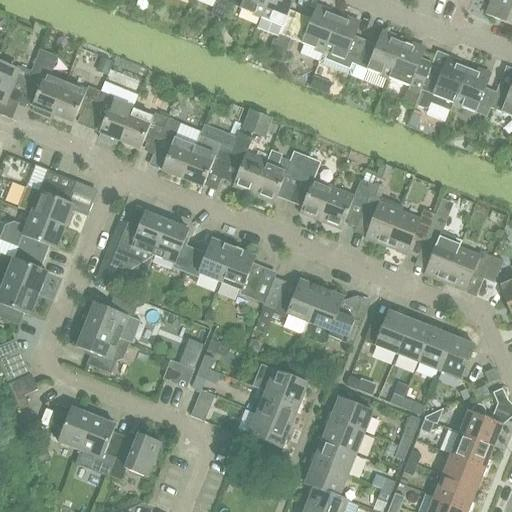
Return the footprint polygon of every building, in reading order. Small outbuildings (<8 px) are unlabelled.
[(240,9),(261,17),(262,17),(268,0),(230,0),(229,4),(241,8),(240,9)] [(300,15),(289,10),(292,0),(268,0),(262,17),(257,29),(277,36),(279,35),(290,40),(300,15)] [(511,0),(490,0),(485,15),(511,25),(511,0)] [(312,19),(300,15),(290,40),(302,44),(323,52),(337,17),(328,14),(329,12),(317,6),(312,19)] [(344,61),(355,65),(356,65),(365,41),(354,36),(359,23),(346,18),(345,21),(337,17),(323,52),(345,61),(344,61)] [(367,70),(388,78),(402,44),(393,40),(394,37),(382,33),(377,45),(365,41),(356,65),(367,70)] [(409,87),(421,91),(431,67),(419,62),(425,49),(412,44),(411,47),(402,44),(388,78),(409,87)] [(51,115),(53,115),(66,82),(50,76),(58,57),(40,50),(31,72),(30,75),(43,80),(32,107),(34,108),(32,113),(49,119),(51,115)] [(0,57),(1,54),(0,53),(0,101),(4,103),(7,97),(20,102),(30,75),(31,72),(21,67),(20,70),(18,73),(0,65),(0,57)] [(101,58),(96,71),(107,76),(112,63),(101,58)] [(448,59),(443,72),(431,67),(421,91),(415,106),(425,109),(426,106),(429,108),(430,104),(451,112),(454,104),(467,70),(458,66),(459,63),(448,59)] [(475,113),(486,117),(486,118),(490,108),(496,93),(484,88),(490,75),(477,70),(476,73),(467,70),(454,104),(475,113)] [(314,76),(309,88),(316,90),(321,79),(314,76)] [(74,123),(84,97),(97,101),(101,92),(98,92),(102,84),(91,79),(87,90),(66,82),(53,115),(74,123)] [(511,85),(510,90),(498,86),(496,93),(490,108),(501,112),(511,116),(511,85)] [(116,146),(117,141),(119,142),(133,109),(112,100),(113,97),(101,92),(97,101),(110,106),(99,134),(100,134),(99,139),(116,146)] [(164,129),(167,119),(154,114),(153,117),(133,109),(119,142),(140,150),(151,124),(164,129)] [(241,130),(265,139),(273,119),(249,110),(241,130)] [(412,114),(407,125),(416,129),(420,117),(412,114)] [(163,130),(175,135),(180,124),(168,119),(163,130)] [(159,140),(172,144),(161,171),(182,179),(195,146),(174,138),(176,135),(163,130),(159,140)] [(266,162),(246,154),(252,138),(239,133),(232,152),(223,174),(235,180),(232,187),(253,195),(266,162)] [(210,169),(223,174),(232,152),(219,147),(220,145),(199,137),(195,146),(182,179),(203,188),(210,169)] [(274,204),(285,176),(298,181),(307,158),(294,152),(290,161),(282,157),(283,155),(271,151),(266,162),(253,195),(274,204)] [(298,181),(310,186),(299,214),(320,222),(333,189),(313,181),(314,177),(321,163),(307,158),(298,181)] [(376,174),(388,179),(392,168),(380,164),(376,174)] [(40,192),(31,214),(65,228),(74,205),(63,201),(68,190),(72,192),(76,182),(48,171),(40,192)] [(360,180),(353,197),(333,189),(320,222),(341,230),(351,203),(364,208),(369,195),(373,185),(360,180)] [(373,185),(369,195),(380,199),(380,198),(384,190),(384,188),(374,184),(373,185)] [(376,241),(386,245),(399,212),(401,206),(380,198),(380,199),(369,195),(364,208),(361,217),(372,221),(365,239),(375,243),(376,241)] [(423,210),(419,220),(399,212),(386,245),(397,250),(396,252),(406,256),(413,237),(425,242),(435,215),(423,210)] [(145,213),(139,227),(127,223),(110,265),(123,270),(127,268),(130,270),(132,271),(144,266),(149,267),(153,256),(167,221),(145,213)] [(0,240),(18,247),(18,248),(41,257),(45,245),(56,250),(65,228),(31,214),(26,227),(14,222),(6,226),(0,240)] [(445,282),(459,248),(462,241),(442,233),(447,220),(435,215),(425,242),(436,246),(424,276),(434,280),(435,278),(445,282)] [(172,268),(184,273),(185,273),(194,249),(183,245),(189,230),(167,221),(153,256),(173,264),(172,268)] [(200,274),(220,283),(234,248),(211,239),(206,254),(194,249),(185,273),(198,279),(200,274)] [(37,268),(41,257),(18,248),(5,281),(39,295),(48,272),(37,268)] [(263,275),(251,270),(256,257),(234,248),(220,283),(242,291),(241,295),(253,300),(263,275)] [(472,275),(483,279),(483,280),(492,257),(480,252),(479,256),(459,248),(445,282),(456,286),(455,288),(465,292),(472,275)] [(503,262),(492,257),(483,280),(495,284),(503,262)] [(285,318),(286,314),(308,323),(322,289),(300,280),(295,293),(282,288),(272,313),(285,318)] [(511,280),(498,286),(511,318),(511,280)] [(0,318),(14,324),(19,312),(30,317),(39,295),(5,281),(0,292),(0,318)] [(330,337),(352,346),(353,346),(363,322),(338,312),(344,298),(322,289),(308,323),(302,338),(322,345),(327,343),(330,337)] [(113,297),(109,309),(94,303),(86,325),(120,339),(128,318),(132,320),(137,307),(113,297)] [(374,346),(397,355),(410,320),(388,312),(374,346)] [(260,318),(255,330),(265,334),(270,322),(260,318)] [(397,355),(418,363),(432,329),(410,320),(397,355)] [(77,347),(91,353),(86,365),(110,374),(115,361),(123,359),(129,343),(120,339),(86,325),(77,347)] [(418,363),(439,372),(453,337),(432,329),(418,363)] [(475,346),(453,337),(439,372),(461,381),(475,346)] [(248,350),(257,354),(260,347),(258,342),(251,340),(248,350)] [(222,354),(225,346),(215,342),(212,350),(222,354)] [(30,372),(20,350),(0,359),(0,365),(7,382),(30,372)] [(183,355),(179,363),(194,369),(198,361),(183,355)] [(205,355),(200,366),(210,370),(214,359),(205,355)] [(252,387),(265,392),(299,406),(308,384),(261,365),(259,370),(248,366),(243,377),(254,382),(252,387)] [(190,383),(194,370),(181,366),(177,379),(190,383)] [(200,366),(196,377),(216,385),(220,374),(210,370),(200,366)] [(484,374),(489,384),(498,380),(493,370),(484,374)] [(31,374),(8,384),(15,400),(25,396),(38,390),(31,374)] [(345,386),(357,391),(361,381),(349,377),(345,386)] [(489,395),(485,386),(472,391),(476,401),(489,395)] [(460,392),(463,400),(469,398),(466,389),(460,392)] [(493,394),(498,404),(507,400),(502,389),(493,394)] [(265,392),(257,414),(291,427),(299,406),(265,392)] [(389,404),(400,408),(404,398),(393,394),(389,404)] [(29,406),(25,396),(15,400),(19,410),(29,406)] [(339,398),(330,421),(364,434),(373,412),(339,398)] [(400,408),(411,412),(421,417),(425,407),(404,398),(400,408)] [(468,412),(459,434),(493,448),(502,425),(483,418),(486,414),(486,410),(484,407),(479,404),(476,406),(472,409),(470,413),(468,412)] [(194,407),(190,417),(201,422),(205,412),(194,407)] [(58,442),(80,451),(93,417),(71,408),(58,442)] [(257,414),(248,436),(282,449),(291,427),(257,414)] [(407,451),(412,440),(420,420),(410,416),(398,448),(407,451)] [(122,441),(111,437),(116,425),(93,417),(80,451),(76,462),(108,475),(112,465),(113,465),(122,441)] [(424,420),(420,431),(429,435),(434,423),(424,420)] [(330,421),(322,442),(356,455),(364,434),(330,421)] [(459,434),(451,455),(485,469),(493,448),(459,434)] [(138,435),(134,446),(122,441),(113,465),(112,465),(108,475),(122,481),(126,469),(148,478),(161,444),(138,435)] [(322,442),(313,463),(347,477),(356,455),(322,442)] [(403,462),(407,451),(398,448),(394,458),(403,462)] [(36,453),(40,465),(51,461),(47,449),(36,453)] [(412,452),(407,462),(417,466),(421,455),(412,452)] [(451,455),(442,476),(476,490),(485,469),(451,455)] [(407,462),(403,473),(412,477),(417,466),(407,462)] [(304,485),(313,489),(314,488),(339,498),(339,497),(347,477),(313,463),(304,485)] [(391,494),(395,483),(375,475),(371,485),(381,489),(381,490),(391,494)] [(442,476),(434,497),(468,511),(476,490),(442,476)] [(313,489),(305,510),(311,511),(343,511),(348,501),(339,497),(339,498),(314,488),(313,489)] [(387,504),(391,494),(381,490),(377,501),(387,504)] [(395,494),(390,505),(400,508),(407,511),(411,500),(395,494)] [(434,497),(428,511),(467,511),(468,511),(434,497)]
